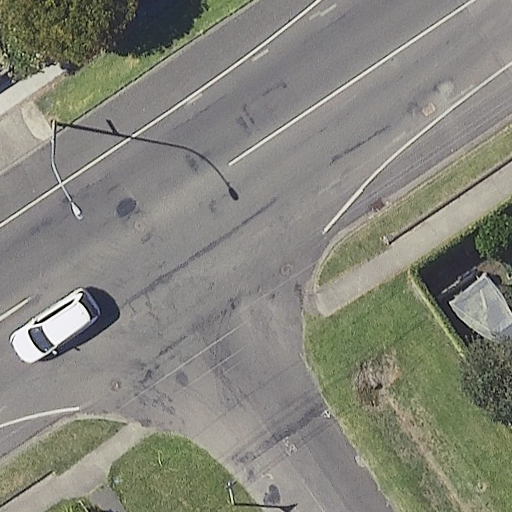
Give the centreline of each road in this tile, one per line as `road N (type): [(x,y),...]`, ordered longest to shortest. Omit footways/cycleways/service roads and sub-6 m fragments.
road 1 (tertiary): [(479,0),(123,235)]
road 2 (residential): [(123,235),(317,511)]
road 3 (tertiary): [(123,235),(0,319)]
